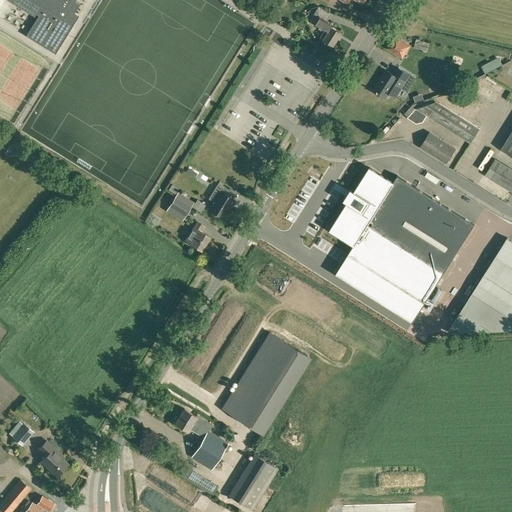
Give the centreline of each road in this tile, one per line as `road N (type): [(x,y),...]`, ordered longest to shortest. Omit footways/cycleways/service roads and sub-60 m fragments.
road 1 (tertiary): [(112,453),(306,137)]
road 2 (unclassified): [(511,213),(410,150),(344,153),(306,137)]
road 3 (tertiary): [(306,137),(392,0)]
